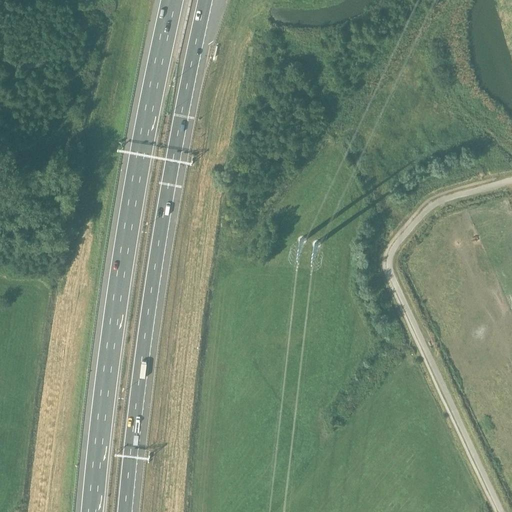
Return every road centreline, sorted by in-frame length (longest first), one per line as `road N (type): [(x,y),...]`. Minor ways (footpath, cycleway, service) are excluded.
road 1 (motorway): [(171,0),(120,267),(91,511)]
road 2 (motorway): [(127,511),(151,288),(204,0)]
road 3 (unknown): [(511,175),(430,199),(390,242),(383,263),(494,511)]
